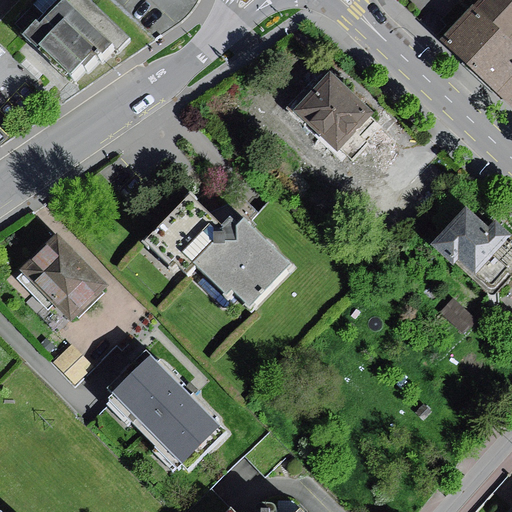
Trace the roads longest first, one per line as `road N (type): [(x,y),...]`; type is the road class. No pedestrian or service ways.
road 1 (residential): [(0,192),(228,27)]
road 2 (primary): [(511,158),(391,46)]
